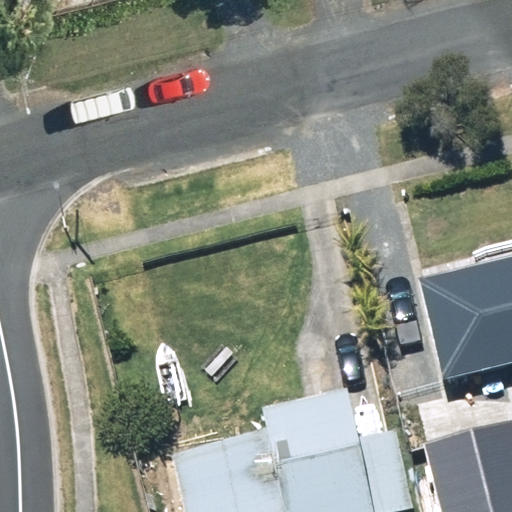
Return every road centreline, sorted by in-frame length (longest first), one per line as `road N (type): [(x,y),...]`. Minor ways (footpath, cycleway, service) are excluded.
road 1 (residential): [(511,36),(0,165)]
road 2 (residential): [(17,511),(0,326)]
